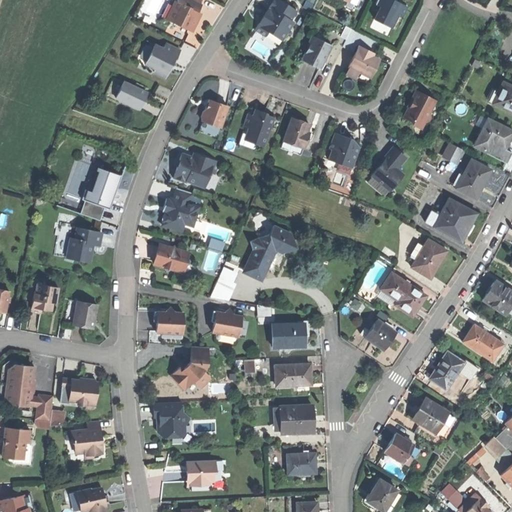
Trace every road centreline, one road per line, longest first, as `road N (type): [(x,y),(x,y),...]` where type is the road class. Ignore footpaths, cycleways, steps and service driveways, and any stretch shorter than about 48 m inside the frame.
road 1 (residential): [(511,195),(344,465)]
road 2 (residential): [(122,358),(131,215),(154,149),(202,60)]
road 3 (residential): [(202,60),(356,114),(386,95),(432,0)]
road 4 (residential): [(144,511),(122,358)]
road 5 (residential): [(329,320),(344,465)]
road 6 (residential): [(122,358),(0,341)]
